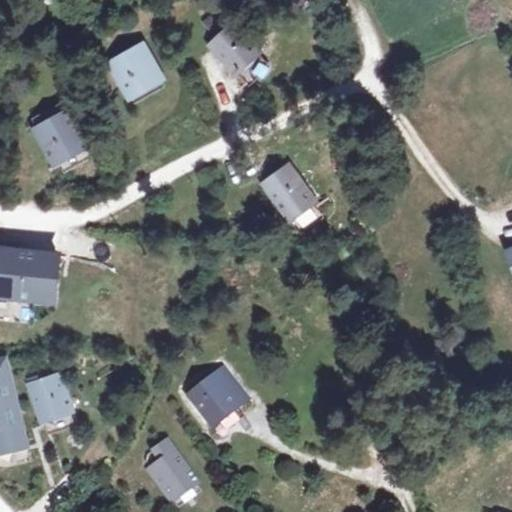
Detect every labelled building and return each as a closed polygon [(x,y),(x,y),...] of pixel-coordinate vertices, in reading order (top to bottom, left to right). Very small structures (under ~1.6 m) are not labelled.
[(122,55),(142,87),(161,74),(142,44),(122,55)] [(241,46),(226,62),(256,89),(270,71),(241,46)] [(43,125),(67,160),(91,146),(67,111),(43,125)] [(288,167),(269,181),(297,219),(317,205),(288,167)] [(58,258),(0,252),(0,299),(54,304),(58,258)] [(3,358),(0,359),(0,449),(25,443),(3,358)] [(225,372),(185,403),(208,432),(248,400),(225,372)] [(43,392),(55,427),(77,420),(65,385),(43,392)] [(175,453),(148,476),(173,508),(200,486),(175,453)]
